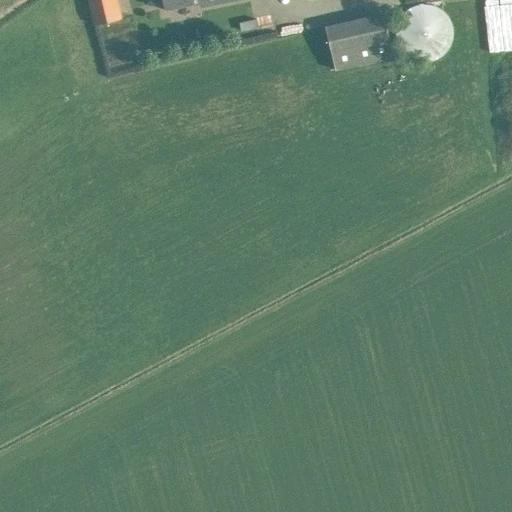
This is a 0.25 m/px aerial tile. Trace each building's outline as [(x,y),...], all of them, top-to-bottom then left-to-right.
[(89,0),(92,9),(96,23),(122,18),(116,0),(89,0)] [(201,8),(239,0),(162,0),(165,10),(200,3),(201,8)] [(351,64),(409,51),(400,8),(342,21),(351,64)] [(256,18),(239,22),(241,30),(258,27),(256,18)] [(444,40),(450,51),(465,42),(458,31),(444,40)]
